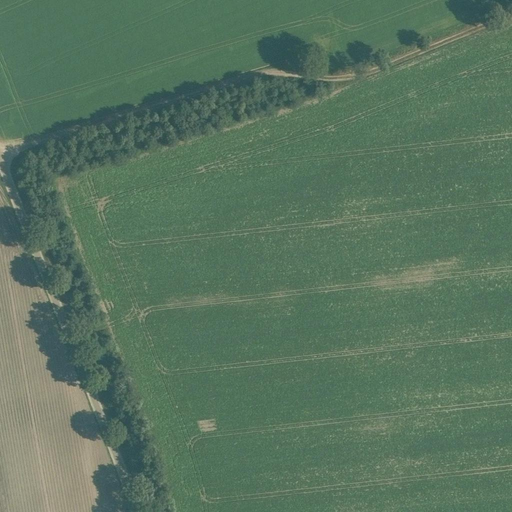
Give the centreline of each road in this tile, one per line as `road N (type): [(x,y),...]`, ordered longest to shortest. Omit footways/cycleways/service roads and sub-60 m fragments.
road 1 (track): [(511,16),(343,78),(233,82),(0,157)]
road 2 (unclassified): [(133,511),(0,158)]
